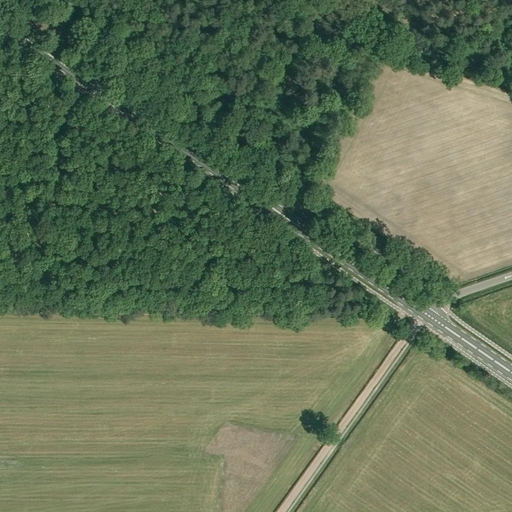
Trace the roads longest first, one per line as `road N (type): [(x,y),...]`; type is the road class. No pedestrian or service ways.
road 1 (secondary): [(428,315),(0,21)]
road 2 (track): [(418,324),(282,511)]
